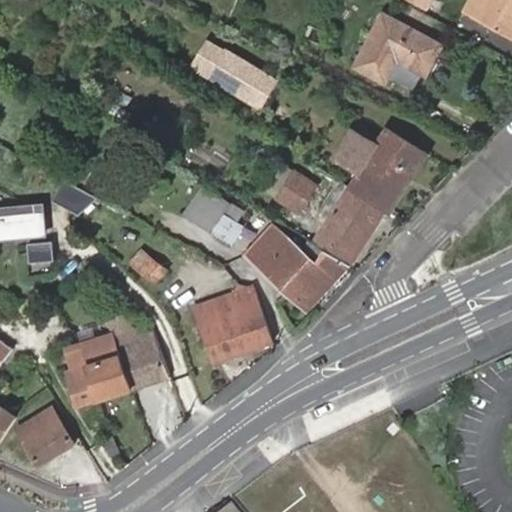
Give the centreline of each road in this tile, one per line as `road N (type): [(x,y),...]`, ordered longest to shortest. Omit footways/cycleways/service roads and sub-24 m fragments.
road 1 (secondary): [(318,377),(120,511)]
road 2 (residential): [(511,153),(401,268),(388,327)]
road 3 (secondary): [(318,377),(401,356),(470,324),(511,288)]
road 4 (secondary): [(511,286),(455,295),(388,327)]
